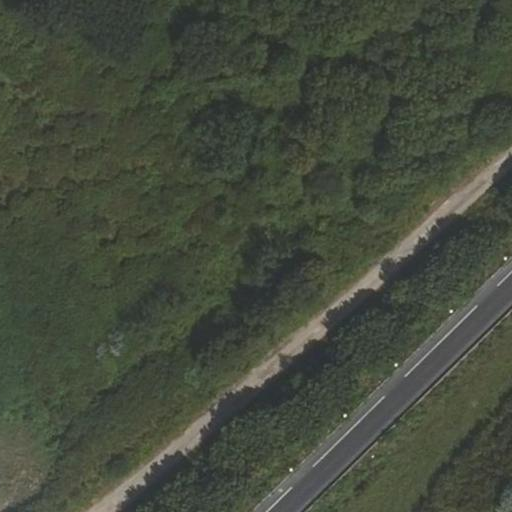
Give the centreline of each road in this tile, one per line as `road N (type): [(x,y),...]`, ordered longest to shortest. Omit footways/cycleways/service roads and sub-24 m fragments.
road 1 (track): [(511,156),(237,403),(100,511)]
road 2 (motorway): [(511,290),(287,511)]
